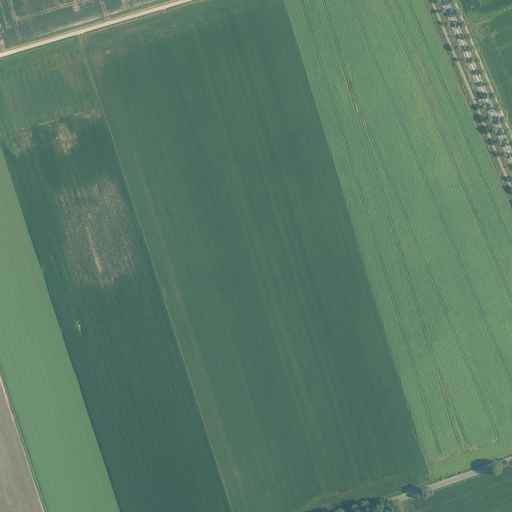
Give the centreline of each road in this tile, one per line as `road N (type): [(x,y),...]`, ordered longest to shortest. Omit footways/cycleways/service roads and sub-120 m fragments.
road 1 (unclassified): [(0,55),(188,0)]
road 2 (primary): [(511,160),(444,0)]
road 3 (unclassified): [(362,511),(511,459)]
